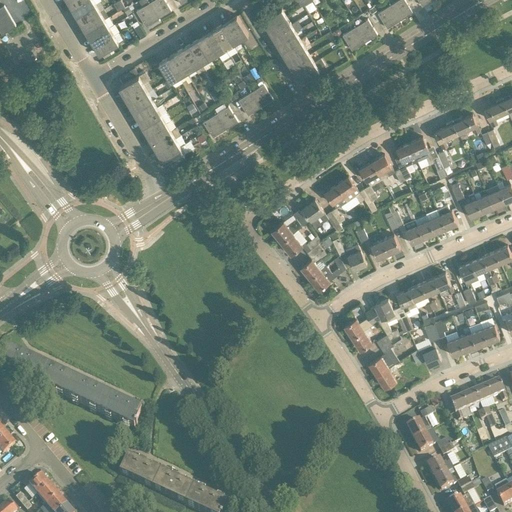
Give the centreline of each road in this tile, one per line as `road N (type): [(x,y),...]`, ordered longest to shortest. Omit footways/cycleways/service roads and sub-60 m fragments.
road 1 (residential): [(318,318),(247,232),(253,213),(380,129),(511,68)]
road 2 (tertiary): [(163,198),(482,0)]
road 3 (tertiary): [(272,511),(102,270)]
road 4 (residential): [(318,318),(363,287),(511,220)]
road 5 (residential): [(381,417),(511,352)]
road 6 (unclassified): [(163,198),(89,75)]
road 7 (residential): [(89,75),(211,0)]
